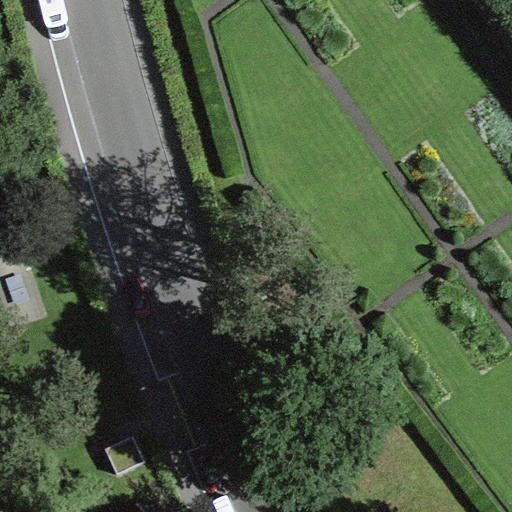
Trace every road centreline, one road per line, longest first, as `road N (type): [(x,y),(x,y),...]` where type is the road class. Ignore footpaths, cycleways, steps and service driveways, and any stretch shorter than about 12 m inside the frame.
road 1 (track): [(502,511),(253,172),(200,15),(223,0)]
road 2 (tertiary): [(281,511),(119,139),(93,0)]
road 3 (track): [(272,0),(511,336)]
road 4 (track): [(511,211),(362,315)]
road 5 (track): [(435,0),(511,109)]
